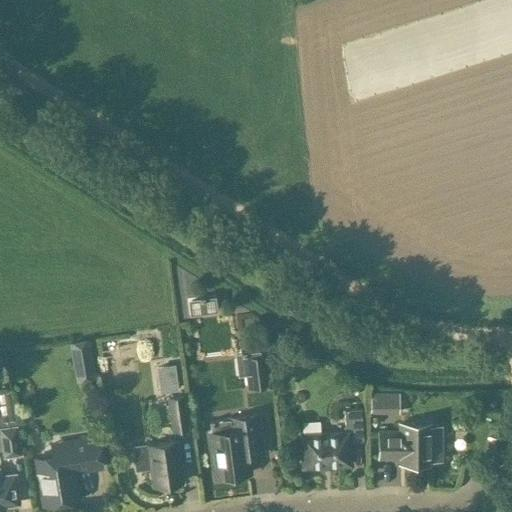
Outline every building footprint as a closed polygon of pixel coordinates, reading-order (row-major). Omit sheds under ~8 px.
[(192,313),(218,312),(218,295),(192,296),(192,313)] [(90,358),(87,342),(71,345),(74,361),(90,358)] [(247,389),(271,387),(267,354),(247,356),(249,375),(246,376),(247,389)] [(183,393),(180,368),(161,370),(164,395),(183,393)] [(0,423),(1,428),(16,426),(10,390),(0,391),(0,423)] [(370,412),(399,412),(399,392),(370,393),(370,412)] [(184,395),(168,398),(173,432),(189,429),(184,395)] [(350,465),(349,441),(363,440),(361,409),(346,410),(347,432),(300,435),(302,468),(350,465)] [(246,456),(263,454),(258,416),(229,419),(231,431),(211,434),(217,478),(248,474),(246,456)] [(431,424),(400,424),(400,432),(379,432),(379,457),(400,457),(400,464),(430,464),(431,424)] [(1,428),(0,428),(0,434),(3,458),(21,455),(17,426),(16,426),(1,428)] [(74,472),(101,467),(96,438),(60,444),(62,458),(36,463),(43,506),(79,500),(74,472)] [(176,441),(147,445),(147,446),(149,446),(154,485),(153,485),(153,486),(182,482),(182,481),(180,481),(175,442),(176,442),(176,441)] [(0,511),(2,511),(2,505),(18,503),(14,476),(0,477),(0,511)]
